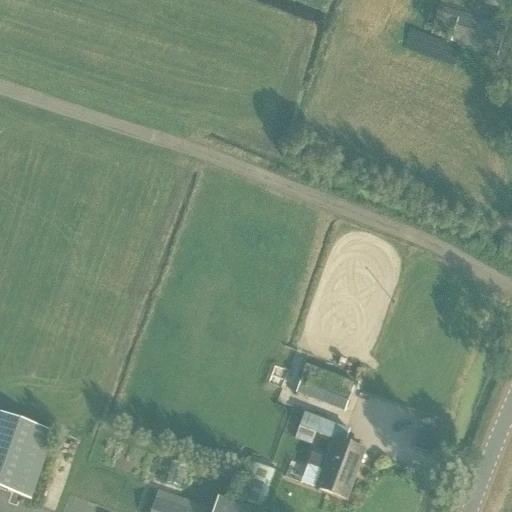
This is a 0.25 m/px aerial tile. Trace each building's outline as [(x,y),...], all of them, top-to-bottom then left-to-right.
[(497,56),(504,32),(506,28),(441,8),(435,28),(455,34),(452,42),(463,45),(497,56)] [(307,366),(302,379),(297,391),(345,409),(350,397),(355,385),(307,366)] [(54,433),(0,413),(0,489),(30,500),(54,433)] [(348,431),(324,422),(305,415),(301,428),(319,435),(334,440),(327,460),(312,454),(307,466),(310,466),(303,484),(345,500),(363,451),(344,443),(348,431)] [(249,464),(235,501),(265,511),(279,475),(249,464)] [(207,511),(209,508),(158,491),(150,511),(207,511)] [(218,498),(212,511),(259,511),(260,511),(218,498)]
